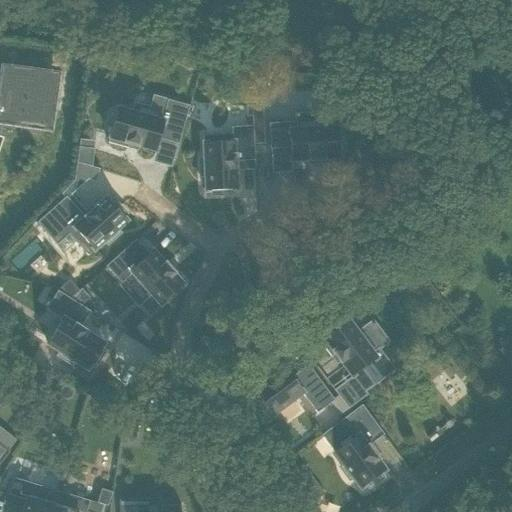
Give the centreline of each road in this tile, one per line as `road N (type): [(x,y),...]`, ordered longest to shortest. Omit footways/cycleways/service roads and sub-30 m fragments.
road 1 (residential): [(297,511),(177,358),(210,265),(238,230),(309,187)]
road 2 (residential): [(397,511),(511,427)]
